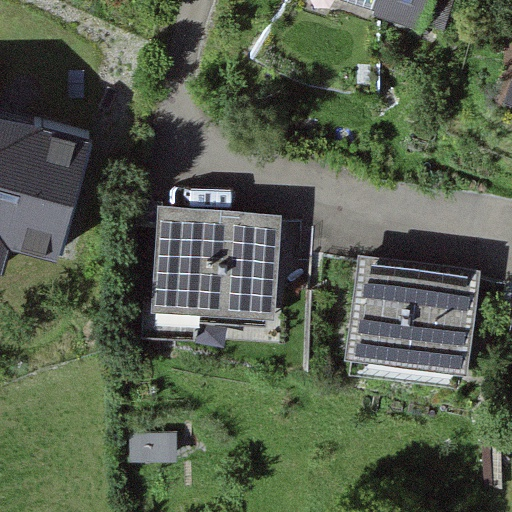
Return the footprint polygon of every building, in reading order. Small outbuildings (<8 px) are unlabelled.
[(417,0),(332,0),(408,27),(417,0)] [(511,28),(485,113),(511,121),(511,28)] [(96,144),(0,117),(0,243),(63,261),(96,144)] [(262,215),(135,208),(128,322),(255,330),(262,215)] [(286,307),(312,307),(313,216),(287,216),(286,307)] [(453,277),(358,264),(343,369),(438,383),(453,277)] [(177,434),(129,434),(129,464),(178,463),(177,434)]
